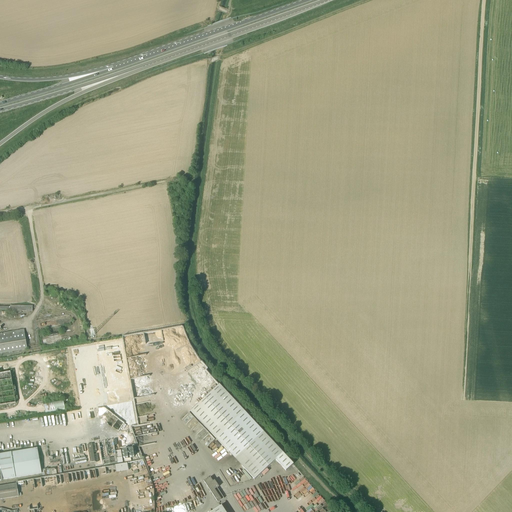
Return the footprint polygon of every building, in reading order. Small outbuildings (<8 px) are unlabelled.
[(0,310),(7,311),(10,311),(33,312),(33,306),(10,306),(10,307),(0,306),(0,353),(27,349),(25,333),(24,330),(0,333),(0,310)] [(10,372),(0,372),(0,381),(8,381),(8,383),(11,383),(10,372)] [(293,464),(219,385),(190,412),(254,480),(275,460),(285,471),(293,464)] [(44,403),(46,414),(65,411),(64,400),(44,403)] [(0,480),(41,473),(37,448),(0,454),(0,480)] [(224,498),(217,488),(218,487),(215,481),(213,482),(210,478),(209,478),(209,477),(203,481),(218,502),(224,498)] [(0,499),(19,496),(16,484),(0,486),(0,499)]
